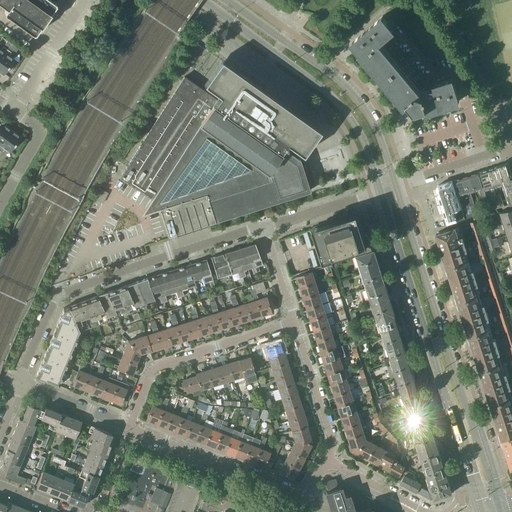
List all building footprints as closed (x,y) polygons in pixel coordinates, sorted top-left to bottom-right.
[(12,0),(7,8),(4,13),(34,34),(55,4),(49,0),(12,0)] [(353,41),(364,54),(386,35),(393,29),(383,16),(353,41)] [(363,54),(373,67),(396,47),(386,35),(364,54),(363,54)] [(8,48),(7,50),(0,59),(0,71),(3,74),(13,60),(8,56),(15,47),(11,44),(8,48)] [(373,67),(380,75),(403,55),(396,47),(373,67)] [(380,75),(389,86),(413,66),(403,55),(380,75)] [(203,84),(219,95),(216,100),(184,77),(142,143),(141,143),(140,144),(140,145),(119,178),(152,199),(142,213),(158,207),(167,236),(214,221),(215,221),(293,196),(301,193),(301,194),(301,193),(308,191),(309,191),(309,190),(300,161),(299,160),(283,148),(286,144),(302,155),(320,130),(221,60),(203,84)] [(389,86),(399,97),(422,77),(413,66),(389,86)] [(422,77),(399,97),(405,104),(407,103),(415,112),(426,108),(427,111),(437,108),(430,86),(422,77)] [(436,85),(430,86),(437,108),(459,101),(458,100),(456,94),(457,94),(456,93),(454,87),(454,86),(453,86),(452,80),(452,79),(436,84),(436,85)] [(0,145),(10,131),(2,125),(0,127),(0,145)] [(20,138),(10,131),(0,145),(0,151),(1,152),(4,148),(10,152),(20,138)] [(511,176),(508,163),(497,166),(503,185),(511,181),(511,176)] [(497,166),(488,169),(494,188),(503,185),(497,166)] [(488,169),(478,172),(484,191),(494,188),(488,169)] [(478,172),(470,175),(475,191),(479,190),(481,198),(484,198),(484,200),(487,199),(484,191),(478,172)] [(470,175),(460,178),(470,206),(471,212),(473,217),(481,214),(480,209),(476,210),(470,193),(475,191),(470,175)] [(460,178),(452,181),(458,197),(462,196),(465,207),(470,206),(460,178)] [(436,189),(437,193),(447,224),(457,221),(464,219),(463,215),(462,211),(458,197),(452,181),(438,185),(436,189)] [(511,203),(511,181),(503,185),(509,205),(511,203)] [(500,194),(496,196),(500,208),(504,206),(500,194)] [(500,208),(496,196),(494,196),(497,205),(490,207),(491,211),(500,208)] [(511,207),(500,212),(507,235),(511,233),(511,207)] [(126,211),(120,223),(132,229),(138,218),(126,211)] [(356,216),(315,229),(325,259),(338,255),(340,261),(356,255),(372,250),(367,233),(362,235),(356,216)] [(482,257),(486,256),(475,222),(470,223),(476,240),(477,245),(482,257)] [(436,235),(435,235),(437,241),(438,240),(440,248),(441,250),(442,251),(442,253),(442,255),(445,262),(444,263),(445,268),(446,268),(446,269),(466,262),(463,253),(467,251),(464,244),(461,233),(457,234),(455,227),(442,232),(442,231),(441,232),(437,233),(436,234),(436,235)] [(483,229),(487,241),(491,240),(491,239),(500,236),(499,232),(490,234),(487,228),(483,229)] [(306,232),(302,233),(307,249),(311,247),(306,232)] [(494,247),(503,245),(500,236),(491,239),(491,240),(494,247)] [(143,243),(132,246),(135,255),(145,252),(143,243)] [(254,244),(247,246),(256,273),(259,272),(257,266),(262,265),(260,259),(254,244)] [(247,246),(240,248),(247,270),(251,268),(253,274),(256,273),(247,246)] [(240,248),(232,251),(242,277),(245,276),(243,271),(247,270),(240,248)] [(361,271),(351,274),(352,276),(362,273),(367,287),(384,281),(380,269),(379,263),(378,263),(374,250),(374,249),(373,249),(372,250),(356,255),(361,271)] [(232,251),(224,254),(231,274),(231,275),(237,273),(239,278),(242,277),(232,251)] [(312,251),(308,252),(313,268),(317,267),(312,251)] [(224,254),(206,259),(212,280),(231,274),(224,254)] [(492,292),(497,290),(486,256),(482,257),(483,262),(486,270),(492,292)] [(206,259),(197,262),(204,286),(205,286),(204,283),(209,282),(211,287),(214,286),(212,280),(206,259)] [(197,262),(189,265),(194,280),(198,279),(200,287),(204,286),(197,262)] [(447,269),(446,270),(447,275),(449,274),(451,282),(452,284),(453,286),(453,287),(453,289),(456,297),(455,297),(456,302),(457,302),(457,303),(477,297),(474,287),(478,286),(476,279),(473,271),(469,272),(466,262),(446,269),(447,269)] [(189,265),(181,267),(188,289),(192,287),(194,293),(197,292),(194,280),(189,265)] [(181,267),(172,270),(181,297),(184,296),(182,291),(188,289),(181,267)] [(297,276),(300,287),(316,282),(314,276),(325,272),(324,268),(297,276)] [(172,270),(164,273),(171,294),(175,293),(177,298),(181,297),(172,270)] [(164,273),(155,275),(164,302),(167,301),(165,296),(171,294),(164,273)] [(155,275),(146,278),(147,281),(152,294),(154,300),(159,298),(160,304),(164,302),(155,275)] [(146,278),(136,282),(146,306),(155,302),(154,300),(152,294),(147,281),(146,278)] [(372,302),(361,306),(362,308),(367,307),(373,305),(373,307),(378,320),(379,320),(394,315),(395,315),(390,301),(391,301),(389,296),(384,281),(367,287),(372,302)] [(136,282),(125,286),(135,309),(146,306),(136,282)] [(250,286),(255,301),(260,316),(270,312),(266,297),(258,300),(256,294),(265,291),(262,282),(250,286)] [(300,287),(304,298),(319,293),(316,282),(300,287)] [(125,286),(116,289),(125,313),(135,310),(135,309),(125,286)] [(116,289),(106,293),(117,316),(125,313),(116,289)] [(503,326),(508,324),(497,290),(492,292),(501,318),(503,326)] [(304,298),(307,309),(327,303),(323,292),(319,293),(304,298)] [(106,293),(97,296),(108,321),(118,318),(117,316),(106,293)] [(234,295),(232,296),(240,322),(250,319),(245,304),(238,306),(234,295)] [(97,296),(87,300),(98,324),(108,321),(97,296)] [(240,322),(232,296),(229,296),(233,308),(225,310),(230,325),(240,322)] [(210,298),(212,302),(220,329),(230,325),(225,310),(218,313),(214,301),(213,297),(210,298)] [(458,304),(457,304),(458,309),(460,309),(462,317),(463,319),(463,320),(464,321),(464,323),(467,331),(466,331),(467,337),(468,336),(468,337),(488,331),(485,321),(489,320),(487,313),(484,305),(480,306),(477,297),(457,303),(458,304)] [(87,300),(77,303),(86,328),(98,324),(87,300)] [(255,301),(245,304),(250,319),(260,316),(255,301)] [(213,314),(205,317),(210,332),(220,329),(212,302),(209,302),(213,314)] [(77,303),(68,307),(80,332),(80,330),(86,328),(77,303)] [(311,320),(326,315),(330,314),(327,303),(307,309),(311,320)] [(63,308),(55,328),(77,338),(80,332),(68,307),(63,308)] [(191,308),(192,309),(200,335),(210,332),(205,317),(198,319),(194,307),(191,308)] [(193,320),(185,323),(190,338),(200,335),(192,309),(189,309),(193,320)] [(161,314),(162,317),(163,320),(170,317),(170,315),(171,315),(172,314),(171,311),(165,313),(161,314)] [(172,314),(171,315),(180,342),(190,338),(185,323),(178,325),(174,314),(172,314)] [(173,327),(165,329),(170,345),(180,342),(171,315),(170,315),(170,317),(173,327)] [(311,320),(314,331),(329,326),(326,315),(311,320)] [(383,333),(372,336),(373,339),(384,336),(388,348),(403,343),(399,332),(401,331),(399,326),(397,327),(394,315),(379,320),(383,333)] [(154,320),(151,321),(160,348),(170,345),(165,329),(158,332),(154,320)] [(145,336),(150,351),(160,348),(151,321),(150,322),(153,333),(145,336)] [(509,343),(511,352),(511,337),(508,324),(503,326),(507,338),(509,343)] [(314,331),(317,342),(333,337),(329,326),(314,331)] [(55,328),(46,352),(68,361),(77,338),(55,328)] [(468,338),(469,343),(471,343),(473,351),(474,353),(474,354),(475,356),(475,358),(478,365),(477,366),(477,368),(478,371),(479,371),(479,372),(499,366),(496,355),(500,354),(497,347),(495,339),(491,341),(488,331),(468,337),(468,338)] [(128,341),(139,354),(150,351),(145,336),(128,341)] [(317,342),(321,352),(336,348),(333,337),(317,342)] [(499,347),(509,343),(507,338),(498,342),(499,347)] [(128,341),(121,358),(135,364),(139,354),(128,341)] [(262,354),(263,358),(283,352),(280,341),(279,341),(274,343),(265,346),(267,353),(262,354)] [(369,353),(366,343),(361,344),(364,355),(369,353)] [(392,364),(387,365),(388,369),(391,379),(397,377),(412,372),(411,368),(408,360),(410,359),(408,354),(406,355),(403,343),(388,348),(392,361),(392,364)] [(101,346),(99,350),(103,352),(111,355),(113,350),(108,348),(108,349),(105,347),(101,346)] [(321,352),(324,363),(340,358),(336,348),(321,352)] [(68,361),(46,352),(36,377),(58,386),(68,361)] [(269,361),(271,368),(287,363),(283,352),(263,358),(265,362),(269,361)] [(249,357),(238,360),(243,375),(254,372),(253,368),(249,357)] [(135,364),(121,358),(118,366),(114,365),(113,367),(132,374),(136,364),(135,364)] [(324,363),(328,374),(343,370),(340,358),(324,363)] [(238,360),(228,364),(233,379),(243,375),(238,360)] [(271,368),(275,378),(290,373),(287,363),(271,368)] [(228,364),(217,367),(222,382),(224,387),(229,386),(227,380),(233,379),(228,364)] [(82,389),(91,392),(102,366),(99,365),(95,377),(88,374),(82,389)] [(91,392),(101,396),(107,381),(99,379),(104,367),(102,366),(91,392)] [(479,372),(480,378),(482,377),(484,385),(485,387),(486,390),(486,392),(489,399),(487,400),(489,405),(490,405),(490,406),(510,400),(507,390),(510,388),(506,374),(502,375),(500,369),(499,366),(479,372)] [(217,367),(206,371),(212,385),(222,382),(217,367)] [(73,370),(69,380),(73,382),(77,372),(73,370)] [(72,385),(82,389),(88,374),(78,370),(72,385)] [(328,374),(331,385),(346,379),(343,370),(328,374)] [(195,374),(196,376),(200,389),(212,385),(206,371),(195,374)] [(400,389),(390,393),(391,396),(402,392),(406,406),(421,400),(417,388),(419,388),(417,383),(415,384),(412,372),(397,377),(400,389)] [(107,381),(101,396),(110,400),(120,374),(118,373),(115,380),(114,384),(107,381)] [(275,378),(278,389),(293,384),(290,373),(275,378)] [(120,374),(110,400),(120,404),(126,389),(118,386),(123,375),(120,374)] [(200,389),(196,376),(182,380),(183,382),(181,383),(183,389),(185,389),(187,393),(193,390),(194,392),(193,393),(194,397),(202,394),(200,389)] [(331,385),(335,396),(350,391),(346,379),(331,385)] [(278,389),(281,399),(297,394),(293,384),(278,389)] [(338,406),(353,401),(358,400),(355,389),(350,391),(335,396),(338,406)] [(281,399),(285,410),(300,405),(297,394),(281,399)] [(192,408),(194,400),(188,397),(186,406),(192,408)] [(146,420),(156,424),(166,398),(164,398),(159,409),(152,406),(146,420)] [(156,424),(166,428),(171,414),(164,411),(168,399),(166,398),(156,424)] [(410,418),(399,421),(400,424),(411,421),(411,422),(400,425),(401,428),(406,427),(407,429),(413,427),(415,433),(430,429),(426,417),(428,417),(427,412),(424,412),(421,400),(406,406),(410,418)] [(490,407),(491,412),(493,411),(495,419),(496,421),(497,424),(497,426),(500,434),(498,434),(500,440),(501,440),(511,437),(511,406),(510,400),(490,406),(490,407)] [(338,406),(342,417),(357,412),(353,401),(338,406)] [(28,404),(22,420),(32,424),(36,416),(40,405),(38,404),(39,404),(36,402),(34,406),(28,404)] [(45,407),(40,405),(36,416),(50,422),(47,427),(54,430),(60,414),(45,408),(45,407)] [(166,428),(175,432),(186,406),(183,405),(179,416),(171,414),(166,428)] [(285,410),(288,420),(303,415),(300,405),(285,410)] [(175,432),(186,436),(191,421),(183,418),(188,407),(186,406),(175,432)] [(241,408),(241,409),(239,414),(249,417),(251,410),(247,408),(241,408)] [(263,412),(260,418),(266,420),(268,414),(263,412)] [(342,417),(345,428),(360,423),(357,412),(342,417)] [(186,436),(195,440),(205,414),(204,414),(203,413),(198,424),(191,421),(186,436)] [(71,418),(60,414),(54,430),(64,434),(71,418)] [(195,440),(205,444),(211,429),(203,426),(207,415),(205,414),(195,440)] [(292,431),(306,427),(307,426),(303,415),(288,420),(283,422),(284,426),(289,424),(292,431)] [(19,418),(15,429),(31,435),(35,425),(32,424),(22,420),(19,418)] [(81,422),(71,418),(64,434),(75,438),(71,449),(75,450),(79,438),(75,437),(81,422)] [(215,448),(225,422),(222,421),(218,432),(211,429),(205,444),(215,448)] [(215,448),(224,451),(230,437),(223,434),(227,423),(225,422),(215,448)] [(345,428),(349,439),(364,434),(360,423),(345,428)] [(94,427),(91,435),(112,443),(113,439),(114,439),(115,436),(111,435),(111,434),(94,427)] [(292,431),(295,442),(311,443),(306,427),(292,431)] [(419,448),(408,452),(409,455),(420,452),(424,466),(441,461),(437,447),(435,442),(431,428),(430,429),(415,433),(414,434),(419,448)] [(15,429),(11,439),(27,445),(31,435),(15,429)] [(238,440),(230,437),(224,451),(234,455),(244,429),(242,429),(238,440)] [(234,455),(244,459),(249,444),(242,442),(246,430),(244,429),(234,455)] [(352,451),(358,454),(366,440),(364,434),(349,439),(352,451)] [(88,449),(90,449),(106,456),(110,446),(112,443),(91,435),(90,438),(92,439),(88,449)] [(244,459),(253,463),(264,437),(261,436),(257,447),(249,444),(244,459)] [(264,437),(253,463),(264,467),(265,464),(270,452),(261,449),(266,438),(264,437)] [(511,437),(501,440),(501,441),(502,446),(504,446),(511,468),(510,468),(510,469),(511,468),(511,437)] [(11,439),(7,449),(23,455),(27,445),(11,439)] [(358,454),(368,459),(375,445),(366,440),(358,454)] [(295,442),(290,452),(304,459),(304,458),(303,458),(311,443),(295,442)] [(275,444),(270,455),(274,456),(280,446),(275,444)] [(368,459),(378,464),(385,450),(375,445),(368,459)] [(7,449),(3,459),(19,466),(23,455),(7,449)] [(90,449),(86,460),(102,466),(106,456),(90,449)] [(378,464),(388,470),(394,459),(396,456),(385,450),(378,464)] [(290,452),(285,461),(298,469),(304,459),(290,452)] [(274,456),(270,455),(266,468),(269,469),(274,456)] [(131,471),(144,474),(147,461),(134,458),(131,471)] [(19,466),(3,459),(0,466),(0,470),(7,473),(5,478),(21,484),(24,483),(26,479),(15,475),(19,466)] [(394,459),(388,470),(400,476),(405,467),(397,463),(398,461),(394,459)] [(85,479),(79,493),(90,497),(92,492),(92,491),(102,466),(86,460),(79,476),(85,479)] [(298,469),(285,461),(279,471),(293,479),(298,469)] [(430,484),(431,486),(435,498),(452,493),(447,479),(448,479),(446,474),(441,461),(424,466),(429,481),(430,484)] [(400,483),(409,488),(412,480),(410,479),(413,474),(406,471),(400,483)] [(36,488),(46,492),(53,476),(42,472),(36,488)] [(409,488),(417,492),(421,484),(416,481),(414,475),(413,474),(410,479),(412,480),(409,488)] [(33,476),(31,481),(26,479),(24,483),(33,487),(37,478),(33,476)] [(46,492),(57,496),(63,480),(53,476),(46,492)] [(57,496),(67,500),(71,489),(73,484),(63,480),(57,496)] [(370,511),(370,508),(367,509),(367,507),(363,508),(363,510),(357,511),(353,511),(348,495),(343,497),(340,488),(337,489),(334,480),(325,482),(328,492),(325,492),(331,511),(370,511)] [(421,484),(417,492),(430,500),(435,498),(431,486),(427,487),(421,484)] [(159,504),(157,507),(163,510),(170,494),(156,488),(150,501),(159,504)] [(71,489),(67,500),(82,506),(85,500),(89,502),(90,499),(90,498),(90,497),(79,493),(71,489)] [(254,511),(258,503),(244,497),(242,504),(235,502),(236,499),(211,489),(206,503),(203,502),(200,508),(208,511),(207,511),(254,511)] [(15,511),(17,506),(7,502),(6,505),(3,511),(15,511)]
